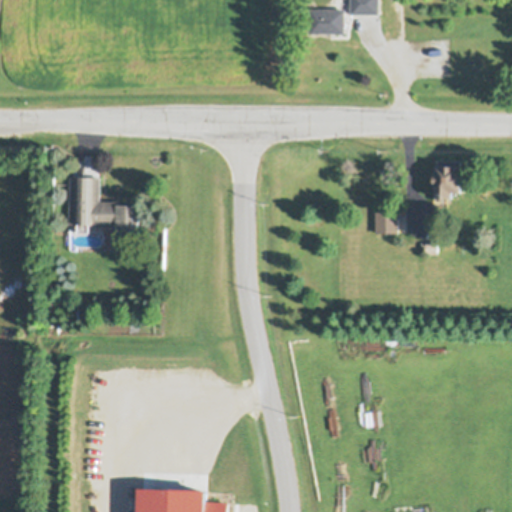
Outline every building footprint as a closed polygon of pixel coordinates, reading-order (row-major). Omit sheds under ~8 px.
[(351,0),(380,0),(380,11),(351,12),(351,0)] [(310,6),(346,6),(346,31),(310,31),(310,6)] [(437,158),(460,158),(460,163),(462,163),(461,190),(452,190),(452,195),(444,195),(444,199),(437,199),(437,195),(436,195),(436,183),(435,183),(435,169),(436,169),(436,163),(437,163),(437,158)] [(69,175),(99,175),(99,199),(118,199),(118,202),(138,202),(137,224),(117,224),(117,225),(94,224),(94,222),(69,222),(69,175)] [(375,207),(398,207),(398,230),(376,231),(375,207)] [(425,241),(437,242),(437,251),(425,250),(425,241)]
